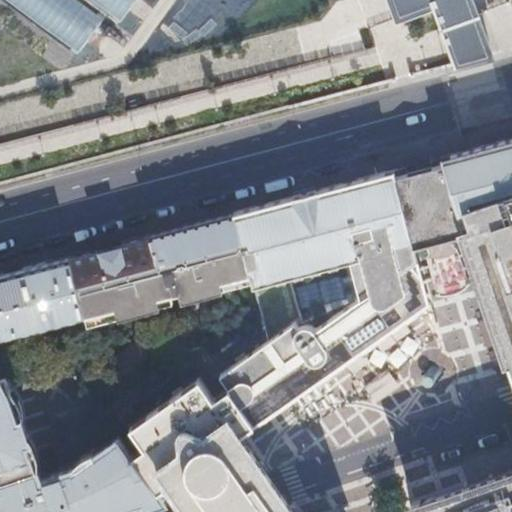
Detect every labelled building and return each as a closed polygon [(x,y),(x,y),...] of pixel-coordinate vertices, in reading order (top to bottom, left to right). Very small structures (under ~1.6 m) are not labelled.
[(0,0),(0,3),(88,68),(137,0),(0,0)] [(189,0),(168,31),(208,67),(257,0),(189,0)] [(426,0),(445,51),(457,64),(493,54),(488,40),(473,0),(426,0)] [(78,85),(0,106),(0,133),(86,111),(78,85)] [(511,137),(424,161),(415,164),(322,188),(234,211),(250,273),(269,340),(283,403),(429,299),(418,252),(443,248),(467,239),(478,271),(511,370),(511,137)] [(0,332),(2,340),(119,309),(121,318),(160,309),(157,299),(173,294),(181,292),(183,303),(223,292),(221,281),(250,273),(234,211),(153,233),(134,239),(37,265),(4,274),(0,274),(0,332)] [(437,311),(437,327),(458,327),(457,310),(437,311)] [(222,374),(230,386),(256,423),(283,403),(269,340),(222,374)] [(0,378),(0,511),(124,511),(164,499),(159,491),(133,455),(119,434),(72,467),(40,477),(5,376),(0,378)] [(146,446),(133,455),(159,491),(171,482),(192,511),(296,511),(283,493),(242,433),(256,423),(230,386),(215,397),(200,377),(132,425),(146,446)] [(511,511),(511,469),(412,504),(414,511),(511,511)]
